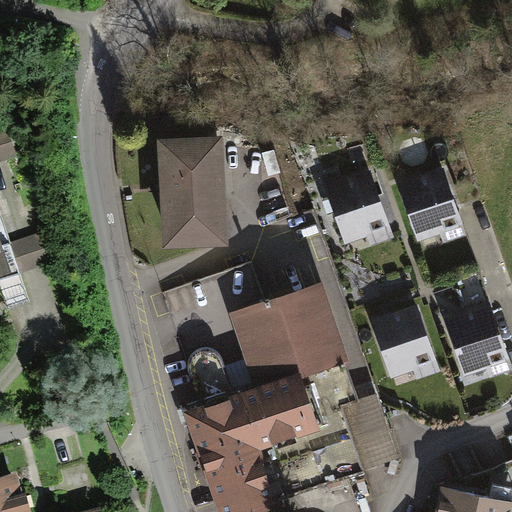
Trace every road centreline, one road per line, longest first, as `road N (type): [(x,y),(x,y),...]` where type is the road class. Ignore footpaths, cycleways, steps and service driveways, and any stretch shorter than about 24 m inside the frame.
road 1 (residential): [(118,36),(97,82),(93,128),(118,279),(178,511)]
road 2 (residential): [(511,414),(420,446),(390,511)]
road 3 (residential): [(470,208),(511,327)]
